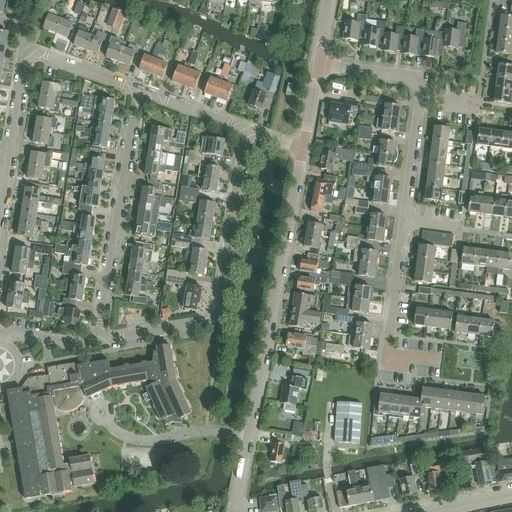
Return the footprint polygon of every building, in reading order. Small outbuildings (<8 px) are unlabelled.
[(14,0),(8,0),(6,10),(13,12),(16,1),(14,0)] [(45,0),(44,4),(57,8),(59,0),(45,0)] [(250,0),(250,1),(249,8),(261,9),(262,3),(262,0),(250,0)] [(114,9),(111,16),(117,18),(120,11),(114,9)] [(56,33),(61,19),(56,18),(58,13),(49,10),(47,15),(49,15),(44,29),(56,33)] [(120,11),(117,18),(123,20),(126,13),(120,11)] [(358,39),(363,39),(364,39),(365,28),(366,28),(367,20),(367,15),(358,14),(357,24),(346,22),(343,38),(358,40),(358,39)] [(66,21),(61,19),(56,33),(68,38),(73,24),(74,25),(76,19),(68,16),(66,21)] [(511,18),(501,17),(499,29),(511,30),(511,18)] [(363,39),(363,45),(377,47),(377,45),(382,46),(383,46),(385,34),(387,22),(386,22),(377,21),(367,20),(366,28),(365,28),(364,39),(363,39)] [(456,32),(446,31),(445,30),(445,34),(443,47),(444,47),(458,49),(458,47),(464,48),(467,24),(458,23),(456,32)] [(86,50),(91,36),(87,34),(89,29),(80,26),(78,31),(80,31),(74,45),(86,50)] [(383,46),(382,46),(382,51),(396,53),(397,51),(402,52),(404,37),(405,37),(406,28),(396,27),(395,35),(385,34),(383,46)] [(511,30),(499,29),(497,41),(511,43),(511,30)] [(402,52),(402,54),(416,56),(417,54),(422,54),(424,40),(426,31),(416,30),(415,38),(405,37),(404,37),(402,52)] [(0,44),(7,45),(9,33),(0,31),(0,44)] [(92,36),(91,36),(86,50),(98,54),(103,40),(105,41),(107,36),(98,33),(94,31),(92,36)] [(422,54),(422,57),(436,59),(437,57),(442,57),(444,47),(443,47),(445,34),(436,32),(426,31),(424,40),(422,54)] [(273,34),(271,40),(280,43),(282,37),(273,34)] [(119,62),(124,48),(119,46),(121,41),(112,38),(110,43),(112,44),(107,57),(119,62)] [(187,52),(191,42),(185,39),(181,50),(187,52)] [(511,56),(511,53),(511,43),(497,41),(496,54),(511,56)] [(129,50),(124,48),(119,62),(131,66),(136,53),(137,53),(139,48),(130,45),(129,50)] [(140,70),(152,74),(162,47),(157,46),(154,52),(151,58),(145,56),(140,70)] [(162,47),(152,74),(163,79),(166,71),(169,65),(162,62),(164,57),(167,49),(162,48),(162,47)] [(169,65),(166,71),(171,73),(175,61),(171,60),(169,65)] [(249,61),(245,71),(259,76),(261,70),(255,68),(257,64),(249,61)] [(499,65),(497,77),(511,79),(511,62),(507,62),(499,61),(499,65)] [(173,82),(184,86),(190,70),(191,66),(187,64),(185,69),(179,66),(173,82)] [(201,75),(190,70),(184,86),(195,91),(201,75)] [(258,82),(249,106),(262,110),(267,97),(272,99),(280,78),(268,73),(264,84),(258,82)] [(205,94),(216,98),(222,82),(224,77),(219,75),(217,80),(211,78),(205,94)] [(511,79),(497,77),(495,90),(511,91),(511,79)] [(233,87),(222,82),(216,98),(227,103),(229,98),(233,87)] [(41,96),(56,98),(57,93),(62,94),(63,85),(58,84),(58,85),(43,83),(41,96)] [(72,83),(71,93),(77,94),(79,84),(72,83)] [(233,87),(229,98),(234,100),(238,89),(233,87)] [(511,104),(511,91),(495,90),(493,102),(511,104)] [(84,108),(84,109),(113,113),(115,102),(103,100),(102,98),(96,97),(83,95),(81,108),(84,108)] [(55,103),(56,98),(41,96),(39,108),(54,111),(54,112),(59,113),(60,103),(55,103)] [(366,102),(378,104),(379,97),(366,96),(366,102)] [(63,100),(62,105),(77,108),(78,102),(63,100)] [(347,124),(350,110),(356,111),(358,103),(345,100),(344,107),(332,104),(330,110),(329,121),(347,124)] [(380,104),(379,117),(399,120),(401,107),(380,104)] [(111,125),(113,113),(84,109),(83,113),(93,115),(93,116),(99,117),(98,123),(111,125)] [(377,130),(398,132),(399,120),(379,117),(377,130)] [(36,131),(51,133),(51,128),(56,129),(58,119),(52,119),(52,120),(38,118),(36,131)] [(85,129),(84,133),(109,137),(111,125),(98,123),(97,129),(91,128),(91,129),(85,129)] [(152,135),(151,140),(176,144),(185,145),(187,133),(178,132),(177,139),(171,139),(172,131),(158,129),(159,127),(158,126),(152,125),(151,126),(150,134),(151,135),(152,135)] [(360,133),(372,134),(373,128),(361,126),(360,133)] [(433,140),(448,142),(450,130),(435,128),(433,140)] [(489,148),(492,131),(480,130),(477,146),(489,148)] [(50,138),(51,133),(36,131),(34,143),(48,145),(48,147),(53,148),(55,138),(50,138)] [(489,148),(501,149),(504,133),(492,131),(489,148)] [(109,137),(84,133),(84,137),(90,138),(95,140),(94,147),(88,145),(87,151),(90,152),(90,151),(101,153),(101,148),(107,149),(109,137)] [(501,149),(511,150),(511,134),(504,133),(501,149)] [(190,151),(189,158),(205,160),(205,154),(223,157),(225,142),(211,139),(212,137),(206,136),(205,138),(203,153),(190,151)] [(176,148),(176,144),(151,140),(149,152),(162,154),(163,147),(169,148),(170,147),(176,148)] [(447,154),(448,146),(452,147),(453,143),(448,142),(433,140),(431,152),(447,154)] [(374,147),(373,154),(378,154),(398,157),(398,154),(398,152),(397,150),(396,148),(396,144),(380,142),(379,147),(374,147)] [(335,159),(352,162),(354,153),(353,152),(346,151),(337,149),(336,154),(323,152),(319,169),(332,172),(335,159)] [(149,152),(147,164),(166,166),(168,155),(162,154),(149,152)] [(431,152),(430,164),(445,166),(447,154),(431,152)] [(50,169),(52,155),(47,154),(47,156),(32,153),(30,166),(45,168),(50,169)] [(377,166),(377,167),(393,169),(394,163),(395,162),(397,160),(398,158),(398,157),(378,154),(378,160),(372,159),(369,160),(369,164),(374,165),(374,166),(377,166)] [(201,166),(199,178),(219,181),(221,169),(204,166),(205,160),(189,158),(188,164),(201,166)] [(85,169),(85,170),(103,172),(104,168),(106,168),(107,167),(108,163),(107,161),(105,161),(105,160),(93,159),(92,164),(86,163),(85,165),(86,165),(85,169)] [(353,162),(353,169),(373,171),(374,166),(374,165),(369,164),(353,162)] [(149,179),(148,183),(150,183),(151,183),(157,184),(159,172),(165,173),(166,170),(180,173),(181,169),(175,168),(166,166),(147,164),(145,176),(147,176),(149,179)] [(444,178),(445,166),(430,164),(428,176),(444,178)] [(44,173),(45,168),(30,166),(28,178),(42,180),(42,182),(47,183),(49,174),(44,173)] [(375,183),(374,190),(390,193),(392,180),(372,177),(373,171),(353,169),(352,175),(367,177),(367,182),(375,183)] [(83,173),(81,181),(89,182),(101,184),(103,172),(85,170),(84,173),(83,173)] [(486,181),(487,174),(479,173),(478,180),(486,181)] [(317,180),(315,193),(333,196),(334,191),(333,190),(336,177),(325,175),(324,181),(317,180)] [(442,190),(444,178),(428,176),(427,188),(442,190)] [(219,181),(199,178),(198,183),(204,184),(203,191),(217,193),(219,181)] [(75,191),(82,193),(99,196),(101,184),(89,182),(88,187),(81,186),(81,188),(75,187),(75,191)] [(26,188),(24,200),(46,204),(52,205),(60,206),(61,200),(40,196),(42,185),(32,183),(31,189),(26,188)] [(143,189),(142,201),(154,203),(154,202),(160,203),(167,204),(175,205),(176,200),(155,196),(156,191),(161,191),(163,185),(157,184),(151,183),(150,183),(149,189),(143,189)] [(197,209),(200,210),(199,214),(214,216),(216,204),(198,202),(200,189),(182,187),(180,201),(197,204),(197,209)] [(446,190),(442,190),(427,188),(426,193),(425,193),(424,194),(423,202),(424,203),(430,204),(431,201),(440,202),(441,194),(446,195),(446,190)] [(372,203),(388,205),(390,193),(374,190),(372,203)] [(479,192),(478,198),(471,197),(469,213),(481,215),(483,199),(484,193),(479,192)] [(93,207),(98,208),(99,196),(82,193),(79,210),(84,211),(92,212),(93,207)] [(333,196),(315,193),(311,211),(322,213),(324,202),(332,203),(333,196)] [(501,201),(495,200),(493,217),(504,218),(507,202),(508,195),(502,195),(501,201)] [(356,207),(369,209),(370,202),(346,199),(345,206),(356,207)] [(481,215),(493,217),(495,200),(483,199),(481,215)] [(52,205),(46,204),(24,200),(22,212),(37,214),(38,207),(51,209),(52,205)] [(152,214),(154,203),(142,201),(140,212),(152,214)] [(355,214),(368,215),(369,209),(356,207),(355,214)] [(76,223),(76,228),(81,229),(94,231),(96,219),(91,219),(92,212),(84,211),(82,224),(76,223)] [(36,220),(37,214),(22,212),(21,212),(19,214),(18,217),(20,220),(21,220),(20,224),(35,226),(41,227),(48,228),(49,224),(49,223),(42,222),(42,221),(36,220)] [(152,214),(140,212),(138,224),(172,229),(172,224),(158,222),(159,214),(152,214)] [(199,214),(198,226),(212,228),(214,216),(199,214)] [(371,215),(369,228),(385,230),(387,217),(371,215)] [(309,223),(307,235),(321,237),(322,232),(323,226),(309,223)] [(33,238),(35,226),(20,224),(18,236),(33,238)] [(171,233),(172,229),(138,224),(136,236),(148,238),(148,237),(151,238),(152,238),(153,238),(154,237),(155,236),(155,235),(156,234),(156,231),(171,233)] [(81,229),(76,228),(61,226),(59,227),(59,230),(74,232),(74,233),(81,235),(80,241),(92,243),(94,231),(81,229)] [(210,241),(212,228),(198,226),(197,232),(191,231),(190,237),(193,237),(192,238),(210,241)] [(369,228),(368,240),(384,242),(385,230),(369,228)] [(429,231),(423,231),(421,244),(427,244),(429,231)] [(434,245),(435,232),(429,231),(427,244),(434,245)] [(440,246),(442,233),(435,232),(434,245),(440,246)] [(446,247),(448,234),(442,233),(440,246),(446,247)] [(190,237),(173,234),(172,240),(192,243),(192,238),(193,237),(190,237)] [(446,247),(452,248),(454,235),(448,234),(446,247)] [(319,245),(321,237),(307,235),(304,247),(318,249),(319,248),(322,249),(323,245),(319,245)] [(192,243),(172,240),(171,246),(188,249),(191,249),(192,243)] [(57,244),(56,249),(90,254),(92,243),(80,241),(79,247),(72,246),(72,247),(57,244)] [(134,249),(132,261),(151,264),(151,263),(153,252),(154,252),(155,245),(141,243),(140,250),(134,249)] [(347,249),(359,251),(360,245),(348,243),(347,249)] [(54,249),(34,246),(33,251),(33,252),(36,253),(53,256),(54,249)] [(418,258),(435,260),(436,248),(420,246),(418,258)] [(17,248),(15,261),(34,264),(36,253),(33,252),(33,251),(17,248)] [(464,248),(462,264),(474,266),(477,250),(464,248)] [(56,249),(56,253),(68,255),(68,257),(70,259),(69,263),(65,263),(64,268),(81,271),(82,265),(88,266),(90,254),(56,249)] [(185,255),(185,261),(192,262),(206,264),(208,252),(203,251),(194,250),(193,256),(185,255)] [(451,262),(453,263),(457,263),(459,251),(453,250),(451,262)] [(477,250),(474,266),(486,267),(489,251),(477,250)] [(363,251),(361,263),(377,266),(379,253),(363,251)] [(489,251),(486,267),(498,269),(500,253),(489,251)] [(300,262),(300,265),(301,266),(300,272),(310,273),(309,276),(330,280),(331,277),(331,273),(328,273),(321,272),(322,270),(317,270),(318,262),(320,255),(317,255),(308,253),(307,260),(302,259),(302,261),(300,262)] [(498,269),(497,275),(503,276),(503,270),(511,270),(511,254),(500,253),(498,269)] [(418,258),(417,270),(433,273),(435,260),(418,258)] [(33,270),(34,264),(15,261),(12,273),(27,276),(28,269),(33,270)] [(132,261),(130,272),(142,274),(149,275),(150,267),(156,268),(157,265),(157,264),(151,263),(151,264),(132,261)] [(205,276),(206,264),(192,262),(190,274),(205,276)] [(375,278),(377,266),(361,263),(359,276),(375,278)] [(168,270),(167,276),(186,279),(187,273),(168,270)] [(432,279),(433,273),(417,270),(415,283),(435,285),(436,280),(432,279)] [(141,280),(142,274),(130,272),(128,284),(153,288),(154,283),(148,282),(148,281),(141,280)] [(36,282),(48,284),(49,278),(36,276),(36,282)] [(54,280),(54,285),(60,286),(59,286),(84,290),(86,278),(80,277),(74,276),(73,280),(66,279),(62,282),(54,280)] [(186,279),(167,276),(166,283),(179,285),(178,289),(187,291),(185,309),(186,309),(186,312),(193,311),(197,311),(198,306),(199,306),(200,306),(201,306),(201,305),(202,305),(203,304),(204,303),(204,302),(204,301),(204,300),(203,299),(203,298),(202,298),(202,297),(203,289),(185,286),(186,279)] [(330,283),(330,280),(309,276),(309,279),(299,277),(297,289),(314,292),(315,285),(320,286),(320,283),(326,284),(329,285),(330,283)] [(348,299),(354,299),(370,301),(372,289),(353,286),(354,280),(341,279),(331,277),(330,280),(330,283),(340,285),(350,286),(348,299)] [(35,288),(47,290),(48,284),(36,282),(35,288)] [(9,296),(29,299),(30,293),(24,292),(25,285),(11,283),(9,283),(8,284),(7,289),(8,291),(10,291),(9,296)] [(152,292),(153,288),(128,284),(126,296),(131,297),(130,302),(147,305),(148,298),(139,297),(139,292),(146,293),(147,291),(152,292)] [(84,290),(59,286),(59,290),(71,292),(70,299),(64,298),(63,303),(76,306),(77,301),(82,302),(84,290)] [(292,315),(321,320),(322,314),(309,311),(310,307),(316,308),(317,297),(295,294),(292,315)] [(22,304),(28,305),(29,299),(9,296),(8,300),(7,300),(5,301),(4,306),(5,307),(7,308),(21,310),(22,304)] [(370,301),(354,299),(348,299),(346,310),(337,309),(326,307),(325,313),(336,315),(349,317),(350,312),(369,314),(370,301)] [(501,301),(499,313),(507,314),(508,302),(501,301)] [(46,302),(44,316),(53,317),(55,303),(46,302)] [(66,324),(78,326),(81,312),(60,309),(59,316),(67,317),(66,324)] [(427,327),(429,310),(417,309),(415,326),(427,327)] [(427,327),(439,329),(441,312),(429,310),(427,327)] [(43,313),(31,311),(30,317),(42,319),(43,313)] [(453,313),(441,312),(439,329),(451,330),(453,313)] [(320,326),(321,320),(292,315),(290,326),(306,329),(307,323),(320,326)] [(356,329),(356,336),(372,338),(373,325),(358,323),(359,318),(349,317),(336,315),(335,321),(352,323),(351,329),(356,329)] [(458,315),(456,333),(468,335),(471,317),(458,315)] [(471,318),(468,335),(480,336),(483,320),(471,318)] [(483,320),(480,336),(492,338),(500,339),(502,327),(494,326),(495,322),(483,320)] [(316,349),(316,347),(311,346),(313,338),(289,334),(286,347),(304,350),(303,356),(314,358),(316,349)] [(370,351),(372,338),(356,336),(350,335),(349,347),(354,348),(354,349),(370,351)] [(326,351),(344,353),(345,346),(327,344),(326,345),(326,351)] [(22,389),(7,392),(26,500),(41,497),(40,493),(43,492),(44,496),(72,491),(71,485),(74,484),(75,488),(95,484),(90,456),(70,459),(71,464),(64,465),(54,407),(56,407),(58,407),(57,406),(63,406),(64,410),(67,410),(69,410),(72,410),(75,409),(77,407),(79,405),(83,399),(83,398),(87,396),(87,398),(112,387),(148,381),(147,380),(149,379),(152,386),(147,388),(162,421),(164,421),(166,426),(172,423),(182,424),(183,419),(192,415),(176,381),(171,346),(158,348),(159,352),(155,353),(154,363),(148,364),(147,362),(142,363),(143,365),(130,367),(129,365),(125,366),(126,368),(111,370),(109,361),(78,366),(78,368),(77,368),(76,364),(49,368),(51,379),(47,380),(46,376),(29,379),(30,389),(23,390),(22,389)] [(295,366),(294,376),(308,378),(310,369),(295,366)] [(285,386),(281,403),(287,404),(285,410),(295,412),(296,406),(295,406),(298,389),(299,385),(303,385),(304,379),(293,377),(291,387),(285,386)] [(425,408),(431,409),(433,390),(423,389),(422,400),(420,410),(425,411),(425,408)] [(433,390),(431,409),(430,412),(434,413),(435,409),(441,410),(443,391),(433,390)] [(445,411),(451,411),(453,393),(443,391),(441,410),(440,413),(445,414),(445,411)] [(453,393),(451,411),(450,414),(455,415),(455,412),(461,413),(463,394),(453,393)] [(377,394),(374,415),(383,417),(384,414),(389,415),(392,396),(377,394)] [(465,416),(466,413),(471,414),(474,396),(463,394),(461,413),(460,416),(465,416)] [(389,415),(389,418),(393,418),(399,419),(399,416),(402,397),(392,396),(389,415)] [(485,397),(474,396),(471,414),(471,417),(475,418),(476,415),(482,416),(485,397)] [(404,417),(409,418),(412,399),(402,397),(399,416),(399,419),(403,420),(404,417)] [(412,399),(409,418),(409,420),(413,421),(414,418),(419,419),(420,410),(422,400),(412,399)] [(338,403),(336,443),(359,444),(362,404),(338,403)] [(303,437),(292,435),(291,442),(302,444),(303,437)] [(271,462),(281,464),(286,440),(277,438),(276,443),(272,442),(271,449),(273,450),(271,462)] [(371,443),(370,448),(377,447),(387,445),(386,441),(380,441),(380,438),(371,440),(371,443)] [(459,454),(459,455),(460,462),(461,468),(470,466),(470,462),(490,458),(488,448),(486,449),(485,446),(471,448),(472,451),(459,454)] [(445,465),(460,462),(459,455),(453,457),(453,454),(444,456),(445,459),(444,459),(445,465)] [(432,474),(426,475),(429,490),(442,488),(439,473),(443,472),(441,462),(432,464),(430,465),(432,474)] [(491,483),(496,482),(493,466),(488,467),(487,463),(476,465),(480,486),(490,484),(491,483)] [(413,480),(419,479),(416,464),(410,465),(413,477),(399,480),(403,496),(416,493),(413,480)] [(370,485),(358,487),(362,504),(374,502),(374,500),(389,497),(387,486),(393,485),(389,465),(367,470),(370,485)] [(511,465),(499,468),(501,482),(511,480),(511,465)] [(289,483),(292,501),(285,502),(286,511),(299,511),(298,502),(303,502),(302,498),(310,497),(308,485),(301,486),(300,481),(289,483)] [(349,505),(350,506),(362,504),(358,487),(347,489),(347,490),(336,492),(339,507),(349,505)] [(269,496),(270,498),(260,499),(262,511),(277,510),(275,495),(269,496)] [(323,511),(321,498),(308,500),(309,511),(323,511)]
